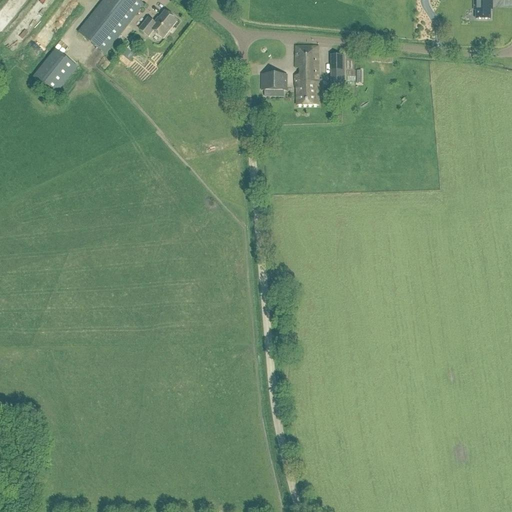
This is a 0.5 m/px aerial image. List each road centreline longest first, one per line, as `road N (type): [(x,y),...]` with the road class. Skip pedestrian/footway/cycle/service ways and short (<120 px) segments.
road 1 (unclassified): [(299,511),(271,373),(245,35)]
road 2 (unclassified): [(245,35),(469,54),(511,50)]
